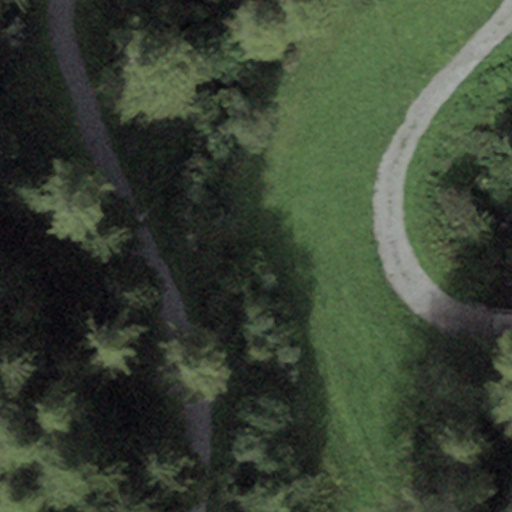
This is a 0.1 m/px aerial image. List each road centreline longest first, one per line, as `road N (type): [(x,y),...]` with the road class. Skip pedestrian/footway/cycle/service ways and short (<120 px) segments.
road 1 (track): [(190,511),(198,466),(167,293),(50,67),(53,0)]
road 2 (track): [(511,0),(390,161),(396,252),(429,305),(511,329)]
